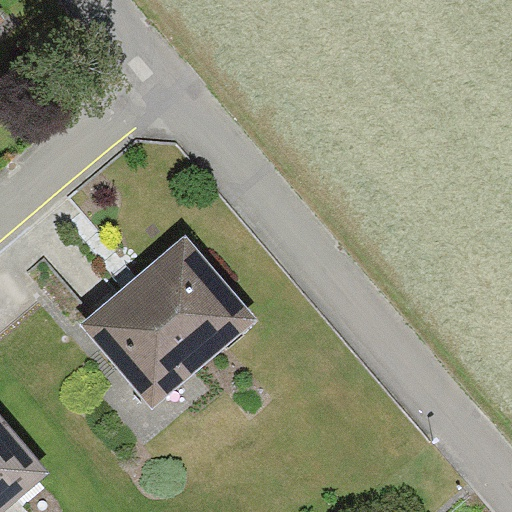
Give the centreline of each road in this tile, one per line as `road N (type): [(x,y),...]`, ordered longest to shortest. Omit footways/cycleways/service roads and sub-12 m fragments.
road 1 (residential): [(162,69),(511,491)]
road 2 (residential): [(0,211),(162,69)]
